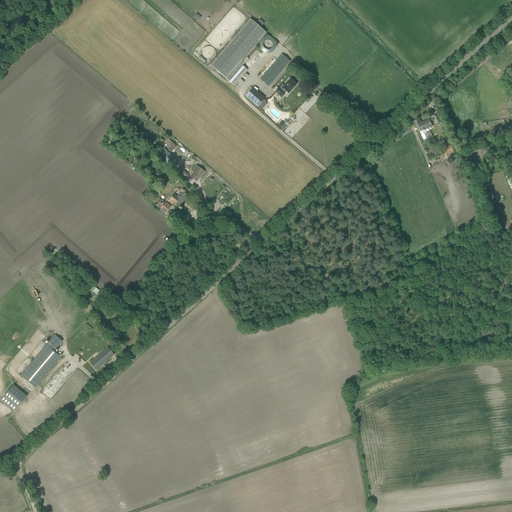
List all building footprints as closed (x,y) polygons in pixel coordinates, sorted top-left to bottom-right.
[(267,33),(250,19),(210,65),(234,86),(248,70),(240,64),(267,33)] [(290,61),(282,54),(260,79),(268,86),(290,61)] [(279,88),(275,92),(281,97),(285,93),(284,93),(286,91),(288,93),(297,84),(291,79),(285,86),(283,84),(279,88)] [(258,107),(264,99),(253,89),(246,96),(258,107)] [(430,140),(426,129),(432,126),(429,120),(421,124),(419,119),(414,122),(419,132),(420,132),(425,142),(430,140)] [(167,138),(161,146),(162,147),(170,154),(177,146),(170,140),(167,138)] [(454,152),(451,145),(440,150),(443,156),(454,152)] [(187,161),(192,153),(187,150),(182,157),(187,161)] [(196,181),(204,172),(196,165),(192,171),(194,172),(190,177),(196,181)] [(174,204),(178,208),(188,196),(181,191),(177,197),(174,194),(168,201),(173,205),(174,204)] [(171,206),(166,202),(160,210),(165,214),(171,206)] [(55,335),(20,375),(35,387),(61,357),(54,351),(63,341),(55,335)] [(114,355),(108,347),(90,363),(96,370),(114,355)] [(13,412),(27,396),(14,385),(0,401),(13,412)] [(46,389),(42,393),(49,400),(53,396),(46,389)]
